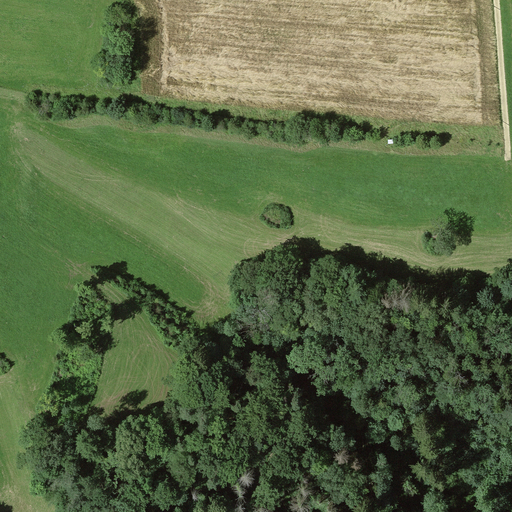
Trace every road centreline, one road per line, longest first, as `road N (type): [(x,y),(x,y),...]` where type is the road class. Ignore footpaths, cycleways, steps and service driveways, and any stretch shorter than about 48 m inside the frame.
road 1 (track): [(497,0),(508,161)]
road 2 (track): [(511,505),(440,494),(375,511)]
